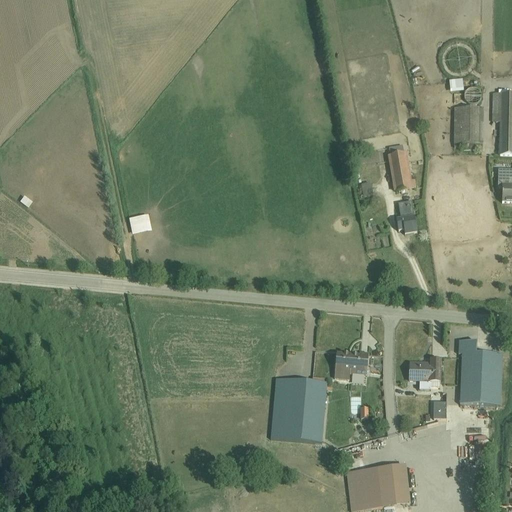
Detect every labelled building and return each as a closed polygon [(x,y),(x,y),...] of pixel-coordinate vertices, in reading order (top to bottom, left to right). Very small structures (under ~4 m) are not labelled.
[(474,102),(479,98),(475,93),(470,97),(474,102)] [(511,97),(492,97),(492,126),(499,126),(499,159),(511,158),(511,97)] [(484,112),(454,111),(454,151),(463,151),(463,153),(483,153),(484,112)] [(390,159),(388,159),(394,196),(416,192),(415,184),(411,184),(406,156),(404,156),(403,149),(389,151),(390,159)] [(511,173),(498,173),(498,189),(502,190),(501,207),(511,207),(511,173)] [(371,187),(361,188),(364,201),(373,200),(371,187)] [(25,200),(20,205),(29,212),(33,206),(25,200)] [(401,221),(396,222),(398,235),(404,234),(405,238),(417,236),(412,205),(398,207),(401,221)] [(145,219),(129,222),(133,238),(149,235),(145,219)] [(459,345),(458,359),(461,359),(460,409),(500,410),(502,360),(476,359),(476,346),(459,345)] [(337,357),(334,383),(349,384),(350,379),(367,380),(369,358),(360,357),(359,359),(337,357)] [(410,368),(409,386),(419,387),(419,394),(431,394),(431,392),(439,392),(440,365),(431,364),(431,369),(410,368)] [(276,383),(271,443),(321,447),(327,388),(276,383)] [(434,406),(433,423),(446,424),(446,407),(434,406)] [(361,419),(370,419),(370,411),(361,411),(361,419)] [(488,449),(474,449),(475,468),(489,468),(488,449)] [(377,473),(381,511),(387,511),(410,509),(406,469),(377,473)] [(381,511),(377,473),(346,476),(350,511),(381,511)]
